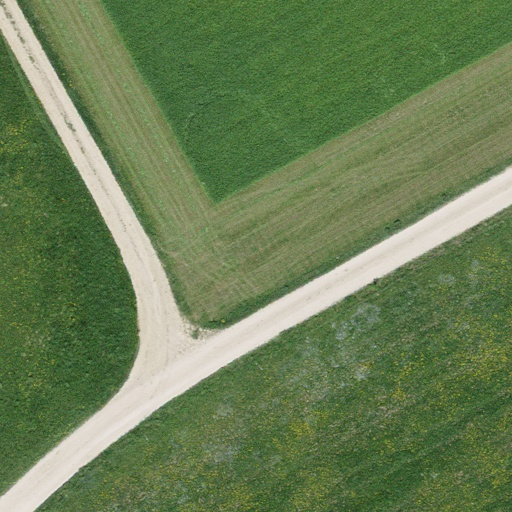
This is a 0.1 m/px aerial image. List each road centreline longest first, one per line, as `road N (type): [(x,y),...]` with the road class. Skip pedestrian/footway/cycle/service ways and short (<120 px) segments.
road 1 (track): [(10,511),(113,421),(178,377),(511,186)]
road 2 (track): [(178,377),(128,229),(2,0)]
